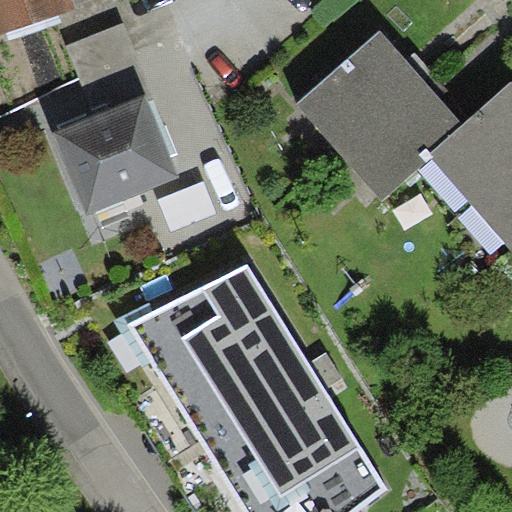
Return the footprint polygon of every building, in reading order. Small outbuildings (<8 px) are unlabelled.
[(0,0),(0,23),(57,5),(55,0),(0,0)] [(85,108),(43,125),(75,203),(162,167),(126,81),(134,77),(112,23),(59,45),(85,108)] [(425,81),(382,32),(296,107),(339,156),(425,81)] [(465,126),(425,81),(339,156),(379,201),(465,126)] [(511,170),(511,84),(432,156),(475,204),(511,170)] [(511,170),(475,204),(511,245),(511,170)] [(208,174),(189,182),(197,203),(217,195),(208,174)] [(139,330),(254,511),(361,511),(394,491),(249,261),(139,330)]
